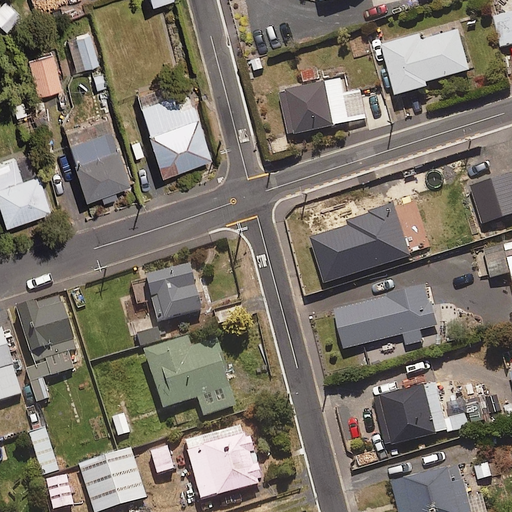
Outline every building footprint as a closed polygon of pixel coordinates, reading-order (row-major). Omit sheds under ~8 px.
[(177,0),(150,0),(154,9),(178,1),(177,0)] [(511,2),(511,0),(490,0),(495,12),(511,6),(511,2)] [(20,18),(6,3),(0,9),(0,24),(7,31),(20,18)] [(511,44),(511,9),(492,14),(499,47),(511,44)] [(470,70),(458,30),(420,40),(418,34),(381,44),(396,96),(427,87),(426,83),(470,70)] [(92,36),(76,41),(84,70),(99,65),(92,36)] [(53,53),(27,59),(35,98),(61,92),(53,53)] [(279,92),(288,129),(292,128),(294,135),(366,118),(360,91),(344,95),(340,78),(279,92)] [(212,161),(196,107),(181,111),(176,98),(141,109),(161,177),(212,161)] [(129,189),(108,122),(64,137),(85,203),(101,198),(103,205),(119,200),(116,193),(129,189)] [(23,178),(18,159),(0,164),(0,208),(6,229),(51,214),(38,173),(23,178)] [(481,223),(511,213),(511,172),(470,186),(481,223)] [(309,238),(323,282),(410,256),(394,201),(368,209),(369,214),(346,221),(348,226),(309,238)] [(511,246),(477,255),(483,280),(511,273),(511,246)] [(204,310),(199,293),(205,291),(202,278),(196,280),(192,264),(149,275),(161,321),(204,310)] [(437,326),(427,286),(334,310),(345,349),(404,334),(407,346),(423,341),(420,330),(437,326)] [(62,294),(19,307),(37,368),(28,370),(38,402),(50,399),(44,379),(75,369),(69,352),(78,349),(62,294)] [(0,400),(22,395),(3,320),(0,320),(0,400)] [(159,328),(138,333),(141,348),(162,343),(159,328)] [(237,406),(215,331),(147,350),(164,409),(199,398),(204,416),(237,406)] [(449,434),(468,429),(464,413),(445,418),(435,382),(375,398),(388,447),(448,430),(449,434)] [(502,410),(496,394),(485,398),(490,414),(502,410)] [(485,421),(478,400),(467,403),(474,425),(485,421)] [(132,434),(124,411),(110,416),(119,439),(132,434)] [(245,425),(187,442),(203,500),(262,483),(245,425)] [(46,428),(30,433),(43,477),(60,472),(46,428)] [(496,429),(482,432),(484,449),(499,446),(496,429)] [(479,448),(477,436),(456,439),(458,451),(479,448)] [(103,511),(147,498),(131,448),(80,465),(95,511),(103,511)] [(176,470),(169,448),(152,453),(158,475),(176,470)] [(488,460),(472,465),(477,480),(493,475),(488,460)] [(491,511),(487,492),(468,497),(460,465),(392,481),(399,511),(491,511)] [(75,505),(68,476),(47,481),(55,511),(75,505)]
